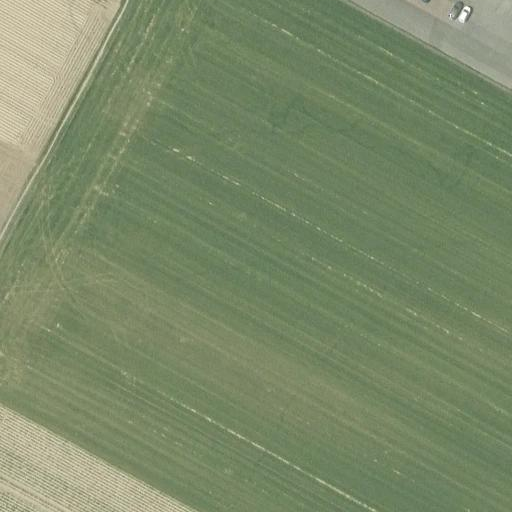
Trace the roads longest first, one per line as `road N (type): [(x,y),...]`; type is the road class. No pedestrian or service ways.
road 1 (track): [(0,279),(146,0)]
road 2 (residential): [(359,0),(511,84)]
